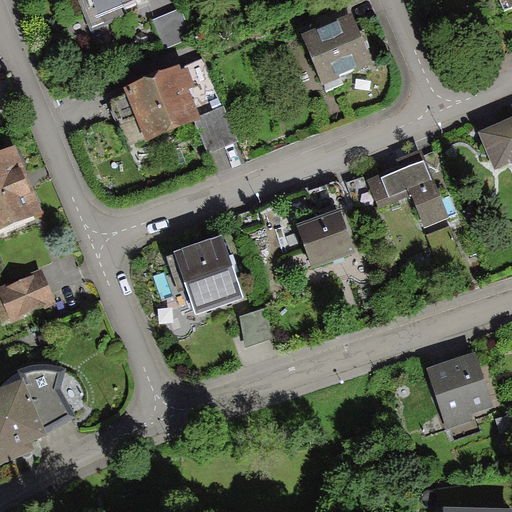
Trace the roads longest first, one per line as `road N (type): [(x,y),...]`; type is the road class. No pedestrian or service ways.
road 1 (residential): [(163,423),(511,300)]
road 2 (residential): [(90,247),(433,112)]
road 3 (residential): [(0,27),(90,247)]
road 4 (residential): [(90,247),(163,423)]
road 5 (residential): [(0,499),(163,423)]
road 6 (residential): [(389,0),(433,112)]
